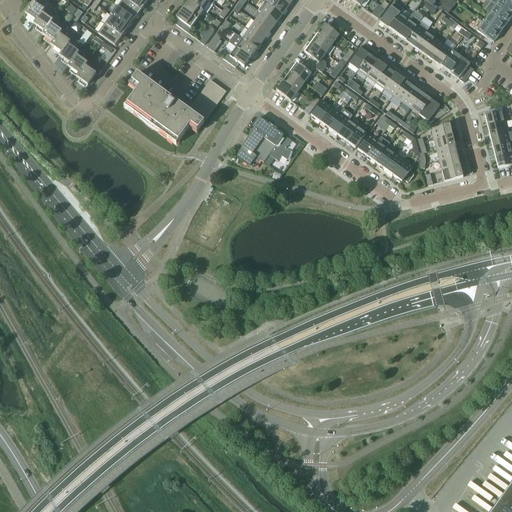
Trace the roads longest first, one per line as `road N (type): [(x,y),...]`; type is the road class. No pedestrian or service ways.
road 1 (secondary): [(485,265),(325,318),(227,366),(148,418),(39,511)]
road 2 (secondary): [(58,511),(156,429),(238,376),(378,313),(474,285)]
road 3 (residential): [(483,186),(402,206),(249,96)]
road 4 (secondary): [(325,433),(385,425),(451,384),(492,321),(496,279)]
road 5 (secondary): [(117,287),(243,407),(308,432)]
road 6 (secondary): [(310,415),(259,398),(188,341),(128,277)]
road 7 (residential): [(151,25),(83,107),(4,9)]
road 8 (secondary): [(474,285),(468,332),(433,377),(384,406),(325,415)]
road 9 (unclassified): [(511,380),(388,511)]
road 10 (residential): [(463,102),(319,0)]
road 11 (secondary): [(112,266),(0,132)]
road 12 (residential): [(183,208),(249,96)]
road 13 (residential): [(249,96),(151,25)]
